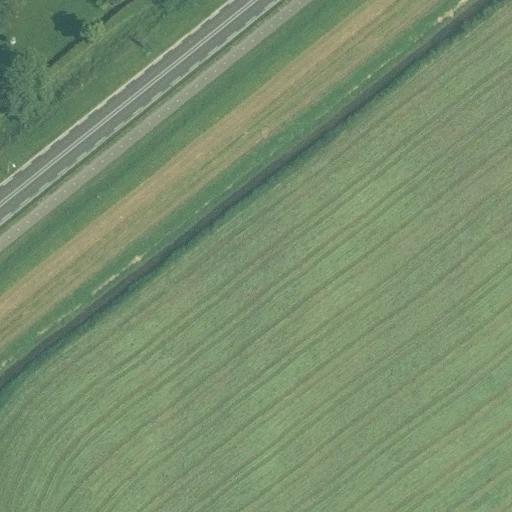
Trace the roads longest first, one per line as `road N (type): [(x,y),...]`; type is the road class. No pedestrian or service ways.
road 1 (track): [(0,340),(421,0)]
road 2 (primary): [(0,207),(257,0)]
